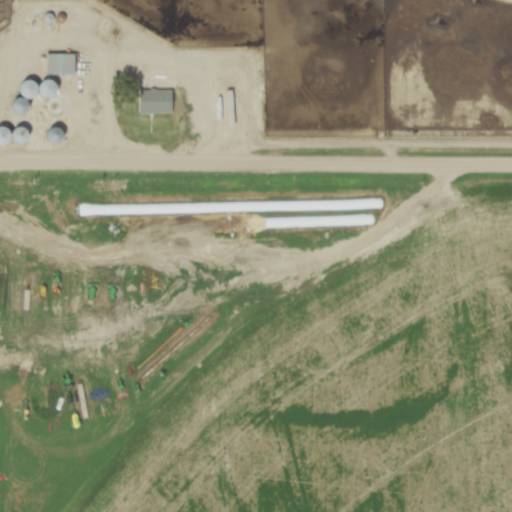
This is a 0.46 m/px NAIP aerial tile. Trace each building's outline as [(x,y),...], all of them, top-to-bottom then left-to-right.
[(46,74),(74,74),(74,54),(47,53),(46,74)] [(47,114),(60,112),(52,80),(33,85),(31,79),(18,82),(22,98),(11,101),(13,113),(26,109),(24,99),(42,94),(47,114)] [(172,89),(139,89),(139,113),(172,113),(172,89)] [(7,132),(5,127),(0,128),(0,144),(13,141),(15,144),(27,140),(23,127),(7,132)] [(58,143),(61,131),(49,128),(46,141),(58,143)]
